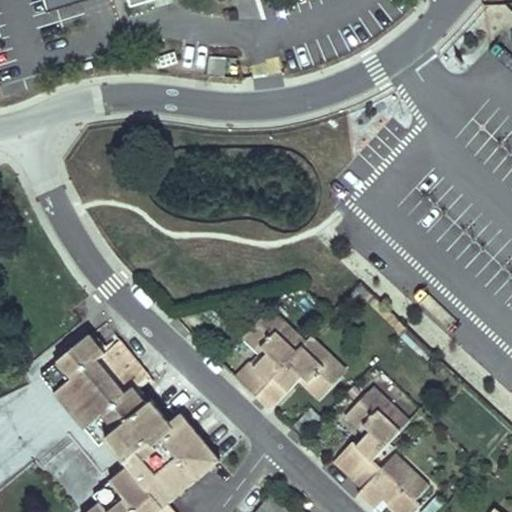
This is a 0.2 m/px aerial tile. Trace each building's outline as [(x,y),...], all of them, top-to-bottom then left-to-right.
[(511,11),(501,1),(487,15),(511,39),(511,11)] [(292,313),(280,300),(275,306),(288,318),(292,313)] [(256,354),(242,367),(277,403),(307,375),(328,396),(351,373),(336,359),(343,352),(320,328),(314,334),(292,313),(288,318),(275,306),(251,329),(273,351),(264,359),(256,354)] [(92,422),(108,441),(149,406),(134,387),(149,375),(120,339),(104,352),(88,334),(48,367),(63,385),(56,391),(86,428),(92,422)] [(357,367),(343,352),(336,359),(351,373),(357,367)] [(63,385),(48,367),(41,373),(56,391),(63,385)] [(395,398),(382,385),(375,393),(389,406),(395,398)] [(389,406),(375,393),(354,414),(373,434),(365,445),(359,440),(340,459),(367,488),(363,492),(378,508),(389,496),(404,511),(418,511),(426,505),(422,502),(436,487),(404,455),(389,470),(380,460),(417,423),(395,398),(389,406)] [(108,441),(126,463),(172,427),(152,403),(149,406),(108,441)] [(126,463),(131,469),(113,484),(119,490),(101,505),(92,511),(173,511),(168,505),(220,463),(183,418),(172,427),(126,463)] [(92,422),(86,428),(102,446),(108,441),(92,422)] [(243,511),(244,511),(265,488),(258,482),(237,507),(243,511)] [(119,490),(113,484),(96,498),(101,505),(119,490)] [(271,491),(253,511),(292,511),(293,510),(271,491)]
